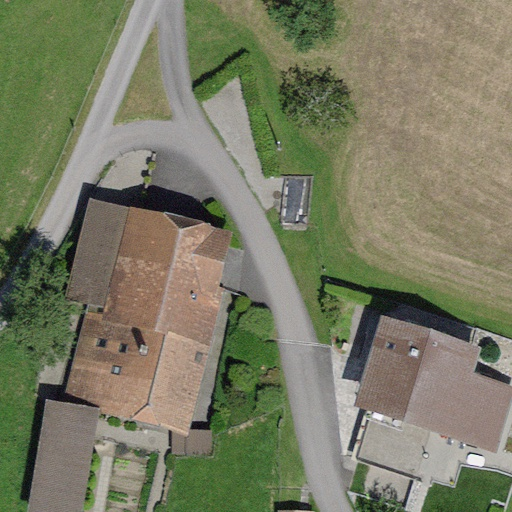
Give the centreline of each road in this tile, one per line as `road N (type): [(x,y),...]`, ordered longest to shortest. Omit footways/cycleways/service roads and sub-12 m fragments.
road 1 (unclassified): [(214,152),(267,254),(313,393),(336,511)]
road 2 (unclassified): [(99,147),(0,314)]
road 3 (unclassified): [(159,0),(99,147)]
road 4 (unclassified): [(214,152),(186,0)]
